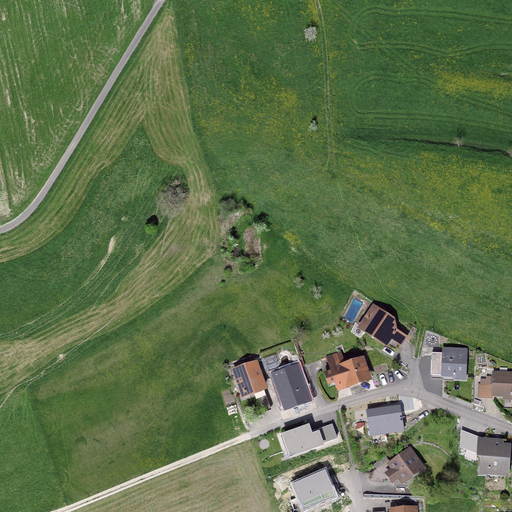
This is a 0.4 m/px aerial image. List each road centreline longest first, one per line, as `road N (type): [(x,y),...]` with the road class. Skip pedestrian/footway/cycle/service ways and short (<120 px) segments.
road 1 (unclassified): [(0,230),(43,193),(160,0)]
road 2 (residential): [(511,429),(410,390),(250,435)]
road 3 (track): [(250,435),(60,511)]
road 4 (track): [(330,157),(317,0)]
